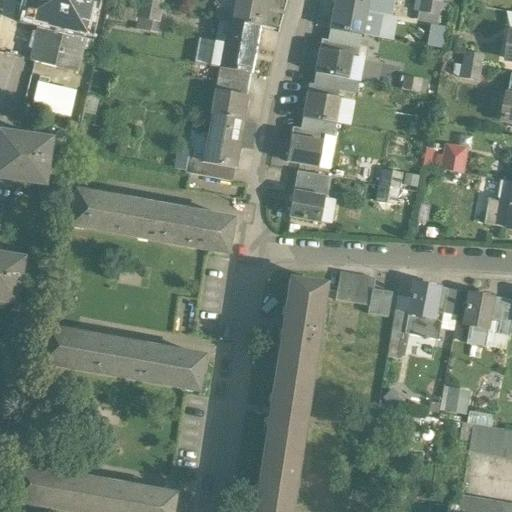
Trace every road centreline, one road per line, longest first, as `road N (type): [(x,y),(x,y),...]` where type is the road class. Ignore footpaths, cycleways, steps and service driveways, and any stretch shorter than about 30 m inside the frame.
road 1 (residential): [(247,252),(511,266)]
road 2 (residential): [(208,511),(247,252)]
road 3 (residential): [(247,252),(268,124),(302,0)]
